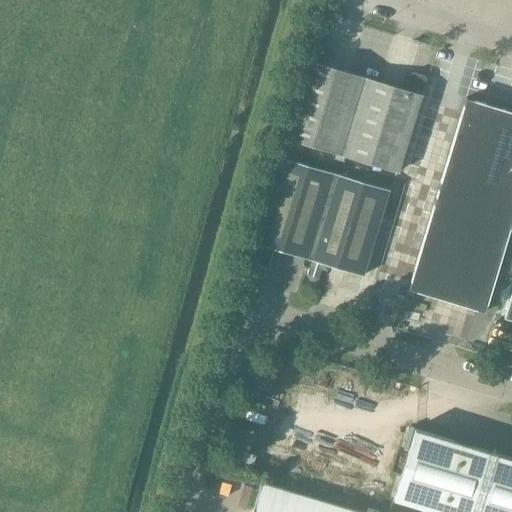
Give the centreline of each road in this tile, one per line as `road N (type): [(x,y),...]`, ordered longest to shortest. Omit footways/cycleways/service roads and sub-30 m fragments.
road 1 (unclassified): [(189,511),(241,335),(263,318),(511,387)]
road 2 (unclassified): [(511,39),(385,0)]
